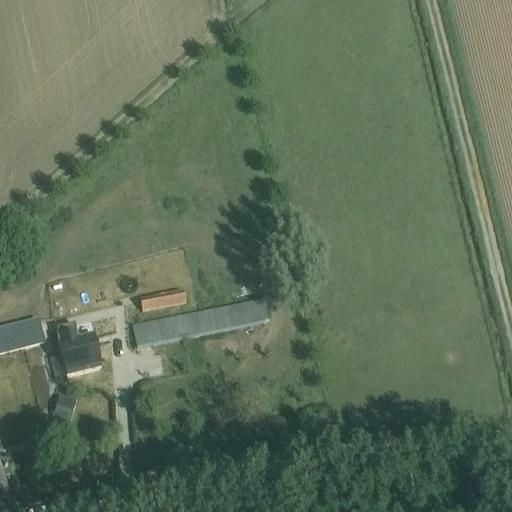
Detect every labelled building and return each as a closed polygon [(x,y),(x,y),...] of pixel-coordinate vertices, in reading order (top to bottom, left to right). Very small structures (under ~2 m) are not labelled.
[(183,295),(139,304),(142,317),(185,309),(183,295)] [(201,317),(208,341),(266,330),(261,305),(201,317)] [(16,328),(0,332),(0,360),(51,347),(43,316),(33,318),(34,326),(17,330),(16,328)] [(208,341),(201,317),(130,330),(136,356),(208,341)] [(74,337),(56,341),(67,381),(100,372),(92,343),(95,342),(91,325),(72,330),(74,337)] [(0,502),(2,502),(4,499),(7,498),(4,484),(8,483),(5,467),(0,468),(0,502)]
